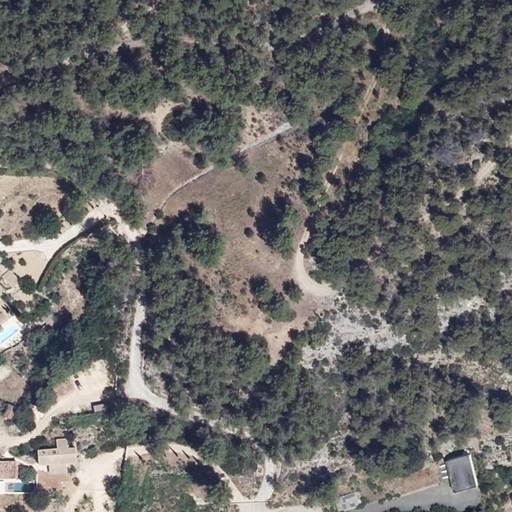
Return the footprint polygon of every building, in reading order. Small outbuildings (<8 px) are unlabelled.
[(2,279),(14,285),(18,277),(6,270),(2,279)] [(73,437),(35,443),(37,472),(82,470),(73,437)] [(471,455),(446,462),(457,493),(479,486),(471,455)] [(0,477),(16,477),(16,459),(0,459),(0,477)] [(339,497),(343,511),(362,506),(358,492),(339,497)]
